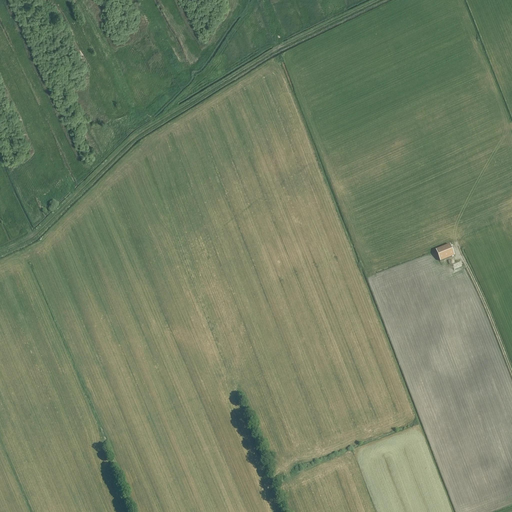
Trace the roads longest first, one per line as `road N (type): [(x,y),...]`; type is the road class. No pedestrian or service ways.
road 1 (track): [(378,0),(274,49),(137,133),(36,231),(0,252)]
road 2 (track): [(511,374),(458,247)]
